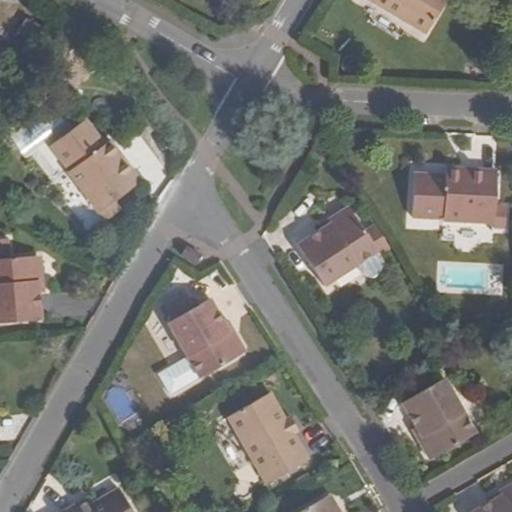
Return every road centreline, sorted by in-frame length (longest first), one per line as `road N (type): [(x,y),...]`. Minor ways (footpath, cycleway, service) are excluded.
road 1 (residential): [(390,511),(188,180)]
road 2 (residential): [(188,180),(0,508)]
road 3 (residential): [(511,105),(245,92)]
road 4 (residential): [(96,0),(245,92)]
